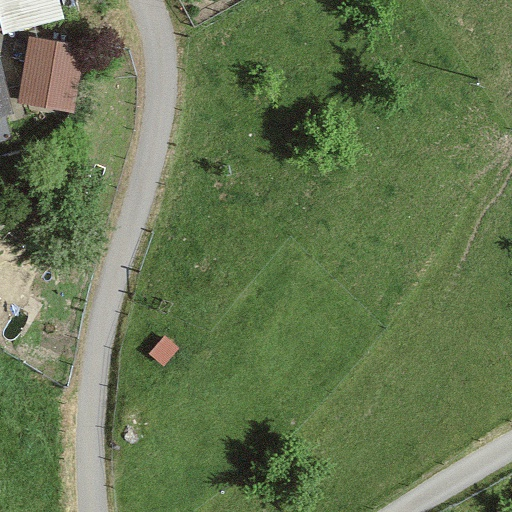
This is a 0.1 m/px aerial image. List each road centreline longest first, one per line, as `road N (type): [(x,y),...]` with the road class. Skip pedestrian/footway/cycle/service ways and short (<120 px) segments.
road 1 (residential): [(145,0),(158,93),(92,367),(92,511)]
road 2 (residential): [(404,511),(511,445)]
